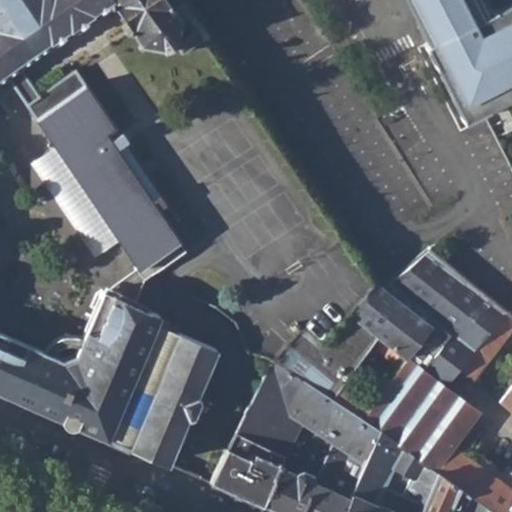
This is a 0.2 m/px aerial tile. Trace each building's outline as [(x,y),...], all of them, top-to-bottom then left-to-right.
[(0,0),(0,391),(104,436),(155,313),(111,294),(78,370),(67,374),(0,345),(0,81),(7,77),(144,264),(182,236),(104,129),(111,124),(75,73),(38,97),(18,68),(68,36),(104,9),(106,11),(108,9),(137,45),(135,48),(139,50),(142,47),(164,52),(173,46),(178,54),(200,39),(173,0),(0,0)] [(395,0),(401,12),(419,46),(412,50),(455,132),(511,103),(511,0),(508,0),(483,13),(476,0),(395,0)] [(375,283),(347,313),(377,338),(404,359),(441,385),(448,376),(454,369),(469,380),(511,325),(511,321),(511,316),(429,250),(375,283)] [(133,264),(119,290),(132,297),(146,271),(133,264)] [(180,324),(155,313),(104,436),(126,446),(176,333),(180,324)] [(306,326),(273,365),(332,401),(377,338),(347,313),(322,340),(306,326)] [(511,321),(511,384),(498,403),(511,414),(511,321)] [(213,350),(176,333),(126,446),(165,463),(184,417),(188,418),(197,398),(193,396),(213,350)] [(404,359),(361,419),(379,431),(435,472),(452,446),(477,412),(441,385),(404,359)] [(302,424),(328,441),(364,464),(379,431),(361,419),(332,401),(273,365),(269,361),(254,393),(302,424)] [(284,458),(302,424),(254,393),(234,433),(284,458)] [(355,482),(341,511),(417,511),(435,472),(379,431),(364,464),(355,482)] [(328,441),(321,459),(338,468),(336,471),(355,482),(364,464),(328,441)] [(511,511),(511,489),(452,446),(435,472),(458,488),(485,510),(487,511),(511,511)] [(226,449),(209,481),(261,505),(276,473),(226,449)] [(276,473),(261,505),(275,511),(341,511),(355,482),(336,471),(338,468),(321,459),(317,459),(309,472),(310,479),(280,467),(276,473)] [(417,511),(447,511),(451,504),(458,488),(435,472),(417,511)] [(483,511),(485,510),(458,488),(451,504),(459,510),(458,511),(483,511)]
